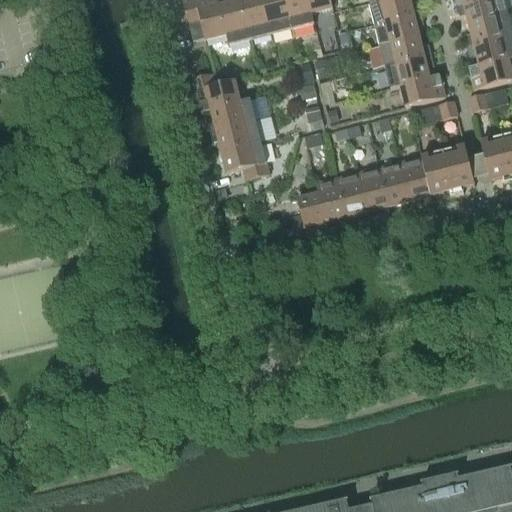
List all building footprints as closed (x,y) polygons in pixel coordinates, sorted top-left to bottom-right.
[(205,43),(226,38),(227,37),(219,8),(220,8),(218,0),(207,0),(183,6),(193,44),(204,41),(205,43)] [(250,42),(239,0),(232,0),(233,4),(220,8),(219,8),(227,37),(226,38),(228,48),(250,42)] [(271,37),(261,0),(250,0),(247,1),(246,0),(239,0),(250,42),(271,37)] [(292,32),(284,0),(261,0),(271,37),(292,32)] [(306,0),(284,0),(292,32),(314,26),(311,16),(310,16),(306,0)] [(306,0),(310,16),(311,16),(332,11),(329,0),(306,0)] [(396,0),(379,4),(369,6),(374,28),(421,16),(419,9),(412,11),(409,0),(396,0)] [(503,0),(486,0),(456,8),(458,14),(465,13),(468,27),(508,17),(503,0)] [(421,16),(374,28),(379,49),(419,39),(415,25),(422,23),(421,16)] [(511,34),(508,17),(468,27),(471,41),(465,42),(466,49),(511,38),(511,34)] [(511,38),(466,49),(468,56),(475,55),(478,68),(478,69),(508,61),(508,62),(511,61),(511,38)] [(419,39),(379,49),(384,70),(431,58),(429,51),(422,53),(419,39)] [(431,58),(384,70),(390,92),(400,89),(400,88),(429,81),(429,80),(426,67),(433,65),(431,58)] [(511,83),(511,77),(508,62),(508,61),(478,69),(478,68),(468,70),(474,93),(511,83)] [(200,116),(211,113),(210,112),(240,105),(240,104),(235,83),(218,87),(215,76),(192,82),(200,116)] [(439,78),(429,80),(429,81),(400,88),(400,89),(405,110),(445,100),(439,78)] [(504,91),(469,100),(472,115),(508,106),(504,91)] [(240,105),(210,112),(211,113),(213,124),(207,125),(210,135),(255,123),(250,102),(240,104),(240,105)] [(418,113),(421,128),(457,119),(453,104),(418,113)] [(255,123),(210,135),(212,144),(218,143),(221,154),(261,144),(255,123)] [(336,144),(349,140),(347,131),(334,134),(336,144)] [(511,136),(480,145),(484,159),(475,161),(468,163),(473,184),(481,182),(489,180),(490,184),(502,181),(504,187),(511,184),(511,136)] [(261,144),(221,154),(226,176),(243,172),(246,184),(269,178),(261,144)] [(473,184),(468,163),(464,149),(421,160),(431,199),(443,196),(444,202),(446,202),(445,201),(463,197),(462,192),(474,188),(473,184)] [(431,199),(421,160),(400,165),(411,211),(421,208),(419,202),(431,199)] [(400,165),(379,170),(389,210),(400,207),(401,213),(411,211),(400,165)] [(379,170),(358,176),(369,221),(379,219),(377,213),(389,210),(379,170)] [(358,176),(337,181),(347,221),(358,218),(360,223),(369,221),(358,176)] [(315,186),(318,196),(327,232),(328,231),(337,229),(335,223),(347,221),(337,181),(315,186)] [(225,190),(214,193),(217,202),(227,199),(225,190)] [(318,196),(297,202),(301,218),(289,221),(295,244),(329,236),(328,231),(327,232),(318,196)] [(371,503),(372,507),(373,511),(511,511),(511,476),(510,470),(511,470),(511,469),(458,481),(457,477),(458,477),(458,476),(420,485),(421,486),(422,486),(423,489),(370,502),(370,503),(371,503)] [(373,511),(372,507),(351,511),(348,511),(347,503),(348,503),(348,502),(302,511),(373,511)]
